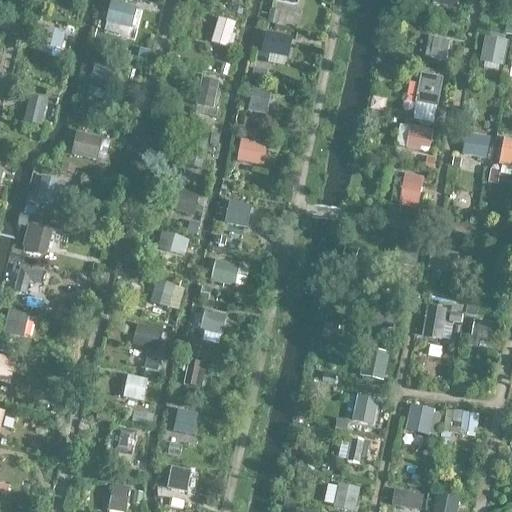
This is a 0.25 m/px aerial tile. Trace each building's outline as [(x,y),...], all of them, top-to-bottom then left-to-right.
[(457,12),(458,0),(432,0),(432,7),(457,12)] [(132,32),(138,10),(112,3),(105,26),(107,26),(104,35),(128,41),(131,32),(132,32)] [(281,21),(297,25),(300,14),(285,10),(281,21)] [(281,13),(270,11),(268,25),(278,27),(281,13)] [(236,26),(219,21),(211,46),(228,51),(236,26)] [(459,25),(446,22),(444,31),(456,34),(459,25)] [(62,53),(66,36),(42,30),(36,54),(51,58),(53,51),(62,53)] [(293,40),(266,34),(262,56),(289,61),(293,40)] [(452,43),(428,38),(424,60),(447,65),(452,43)] [(511,39),(509,39),(508,44),(484,39),(480,65),(484,65),(483,71),(498,73),(499,68),(503,69),(507,50),(511,51),(511,39)] [(120,72),(95,65),(87,98),(112,104),(120,72)] [(230,67),(222,65),(219,76),(227,78),(230,67)] [(268,73),(254,71),(253,80),(267,82),(268,73)] [(437,110),(443,80),(421,75),(415,106),(416,106),(413,121),(433,125),(436,110),(437,110)] [(214,112),(219,85),(202,81),(196,109),(214,112)] [(272,95),(253,91),(248,115),(267,119),(272,95)] [(42,129),(48,102),(29,98),(24,125),(42,129)] [(439,113),(436,116),(434,125),(446,127),(448,115),(439,113)] [(248,129),(249,120),(241,119),(239,128),(248,129)] [(433,133),(410,129),(410,131),(400,129),(396,149),(406,151),(406,152),(420,155),(421,151),(430,153),(433,133)] [(258,132),(244,130),(242,139),(256,142),(258,132)] [(103,140),(77,135),(72,156),(106,164),(111,144),(103,142),(103,140)] [(490,140),(465,135),(461,157),(486,162),(490,140)] [(220,138),(212,136),(210,147),(218,149),(220,138)] [(204,172),(209,143),(191,139),(185,168),(204,172)] [(268,146),(241,142),(237,164),(264,169),(268,146)] [(511,143),(503,142),(498,168),(501,169),(499,177),(511,179),(511,143)] [(0,152),(0,162),(6,165),(9,155),(0,152)] [(433,173),(435,162),(427,160),(424,171),(433,173)] [(460,170),(461,162),(453,160),(451,169),(460,170)] [(497,187),(500,173),(491,172),(488,185),(497,187)] [(417,211),(423,180),(404,176),(403,182),(395,180),(391,204),(399,206),(398,208),(417,211)] [(62,183),(42,179),(36,206),(56,211),(62,183)] [(175,214),(194,220),(200,197),(182,192),(175,214)] [(252,209),(229,204),(225,227),(247,231),(252,209)] [(190,224),(187,235),(197,238),(200,227),(190,224)] [(54,233),(28,226),(22,250),(23,251),(23,253),(43,259),(44,255),(47,256),(54,233)] [(189,243),(162,235),(157,251),(184,259),(189,243)] [(227,240),(217,238),(215,249),(224,251),(227,240)] [(396,244),(392,268),(416,272),(420,248),(396,244)] [(458,256),(432,250),(428,270),(454,275),(458,256)] [(125,255),(123,263),(137,267),(139,259),(125,255)] [(241,269),(216,263),(211,283),(236,289),(236,287),(245,289),(249,273),(240,271),(241,269)] [(134,279),(137,270),(124,267),(122,275),(134,279)] [(46,275),(21,269),(15,293),(27,296),(29,285),(43,288),(46,275)] [(156,284),(151,305),(179,313),(184,291),(156,284)] [(211,291),(202,289),(200,302),(209,304),(211,291)] [(53,304),(38,301),(36,311),(51,314),(53,304)] [(393,332),(392,302),(368,302),(369,317),(377,317),(377,332),(393,332)] [(478,310),(467,308),(465,317),(476,320),(478,310)] [(445,326),(447,313),(427,309),(422,340),(441,343),(442,342),(450,343),(453,327),(445,326)] [(223,339),(228,318),(205,312),(201,333),(205,335),(203,343),(219,347),(221,339),(223,339)] [(30,318),(10,313),(4,336),(24,341),(30,318)] [(462,316),(450,314),(449,324),(460,326),(462,316)] [(495,325),(474,322),(471,342),(492,345),(495,325)] [(338,336),(339,327),(324,324),(322,334),(338,336)] [(158,354),(163,333),(138,327),(133,349),(158,354)] [(195,354),(198,342),(188,340),(185,352),(195,354)] [(383,385),(389,357),(365,352),(360,380),(383,385)] [(0,384),(10,387),(17,362),(0,357),(0,384)] [(144,371),(158,374),(161,365),(147,361),(144,371)] [(203,364),(189,361),(184,387),(201,391),(205,373),(201,372),(203,364)] [(334,388),(336,378),(324,375),(322,385),(334,388)] [(128,379),(123,401),(144,405),(148,383),(128,379)] [(380,403),(358,398),(352,424),(374,428),(380,403)] [(429,438),(434,414),(410,408),(405,433),(429,438)] [(193,439),(198,417),(178,413),(173,434),(193,439)] [(479,417),(453,413),(449,436),(475,440),(479,417)] [(134,415),(132,425),(152,428),(154,418),(134,415)] [(349,424),(337,422),(335,432),(347,434),(349,424)] [(129,472),(137,434),(112,429),(106,454),(112,456),(109,468),(129,472)] [(364,469),(369,445),(352,441),(351,446),(341,444),(337,461),(348,463),(347,465),(364,469)] [(182,450),(170,448),(169,455),(181,458),(182,450)] [(192,474),(172,470),(167,492),(187,496),(192,474)] [(139,474),(130,472),(128,481),(137,483),(139,474)] [(429,480),(420,478),(418,489),(426,490),(429,480)] [(10,489),(0,486),(0,496),(8,499),(10,489)] [(409,511),(421,511),(425,491),(396,486),(392,509),(409,511)] [(356,511),(360,492),(337,487),(337,489),(327,487),(323,506),(333,508),(332,511),(335,511),(356,511)] [(127,511),(130,491),(113,489),(109,511),(127,511)] [(144,496),(134,494),(132,506),(142,508),(144,496)] [(457,511),(459,501),(436,497),(433,511),(457,511)] [(285,499),(282,510),(291,511),(294,511),(297,502),(285,499)] [(182,511),(185,504),(172,501),(171,510),(178,511),(182,511)]
